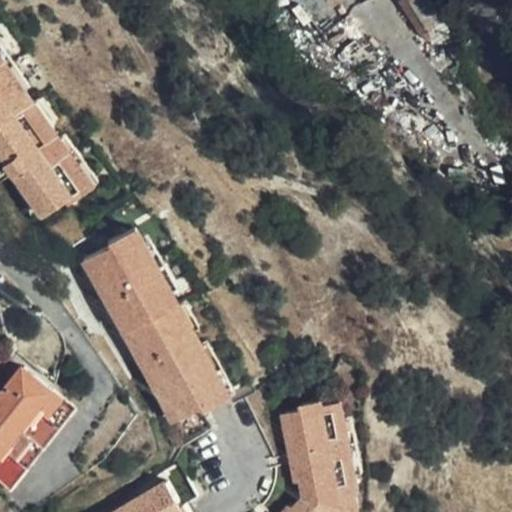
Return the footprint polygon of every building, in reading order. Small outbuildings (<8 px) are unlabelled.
[(409,0),(428,25),(441,16),(430,0),(409,0)] [(441,16),(428,25),(440,41),(449,43),(456,37),(441,16)] [(88,182),(0,54),(0,160),(36,213),(61,196),(64,199),(88,182)] [(227,392),(136,225),(107,241),(109,244),(86,257),(172,416),(196,403),(199,408),(227,392)] [(0,477),(13,487),(77,406),(25,364),(0,396),(0,477)] [(365,495),(361,475),(367,472),(346,382),(329,384),(328,379),(306,384),(307,390),(292,393),(309,464),(315,463),(320,480),(304,495),(299,489),(275,511),(350,511),(349,510),(365,495)] [(199,511),(191,498),(186,502),(169,478),(120,511),(199,511)]
